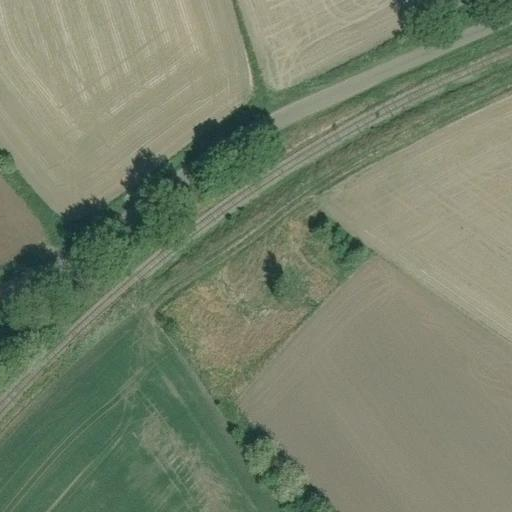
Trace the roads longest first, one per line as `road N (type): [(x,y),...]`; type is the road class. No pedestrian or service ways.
road 1 (track): [(0,429),(158,276),(344,143),(511,67)]
road 2 (unclassified): [(0,300),(307,105),(511,14)]
